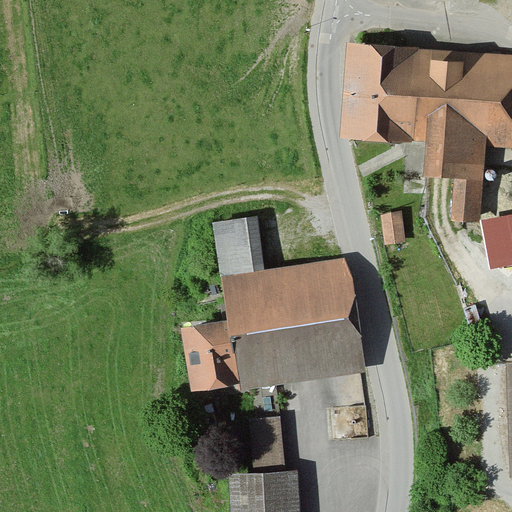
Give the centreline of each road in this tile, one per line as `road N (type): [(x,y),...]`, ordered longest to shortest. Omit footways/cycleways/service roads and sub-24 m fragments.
road 1 (residential): [(397,511),(399,404),(331,114),(335,8)]
road 2 (residential): [(335,8),(464,19),(511,39)]
